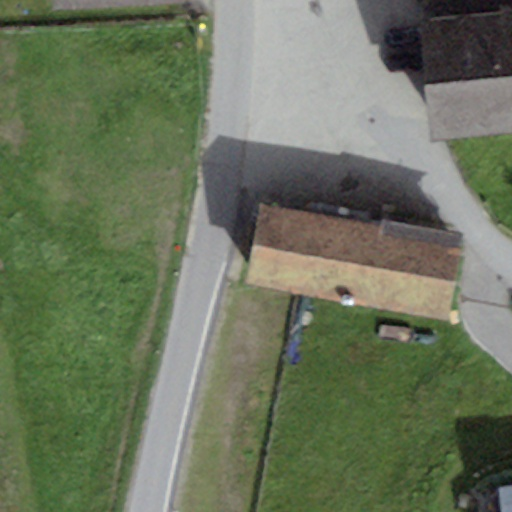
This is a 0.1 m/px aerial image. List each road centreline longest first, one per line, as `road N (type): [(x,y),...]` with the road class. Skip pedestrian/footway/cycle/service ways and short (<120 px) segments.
road 1 (unclassified): [(227,154),(225,201),(152,511)]
road 2 (residential): [(227,154),(454,209),(511,265)]
road 3 (unclassified): [(237,0),(227,154)]
